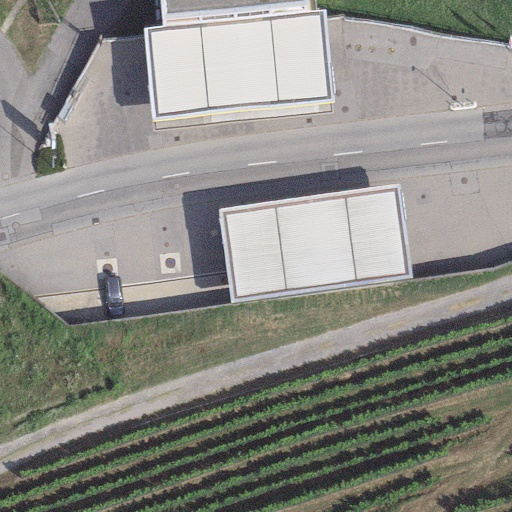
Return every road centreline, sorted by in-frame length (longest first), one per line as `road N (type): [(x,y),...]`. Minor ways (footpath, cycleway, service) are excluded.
road 1 (track): [(511,293),(117,416),(0,468)]
road 2 (tertiary): [(511,129),(247,162),(50,200),(0,218)]
